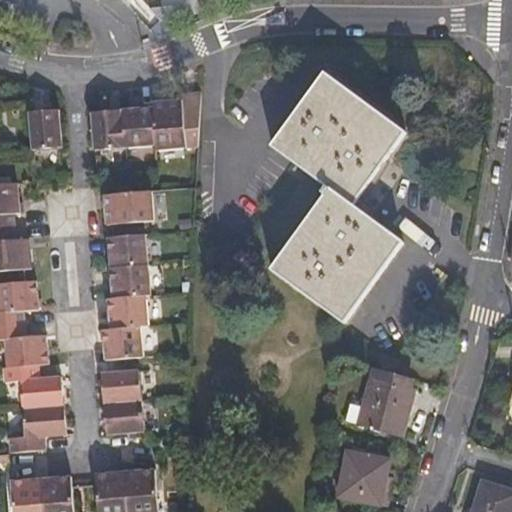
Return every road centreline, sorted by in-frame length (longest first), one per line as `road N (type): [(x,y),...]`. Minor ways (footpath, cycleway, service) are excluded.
road 1 (residential): [(511,22),(266,21),(71,76)]
road 2 (residential): [(71,76),(82,186),(57,238),(86,453)]
road 3 (residential): [(490,280),(422,511)]
road 4 (residential): [(511,139),(490,280)]
